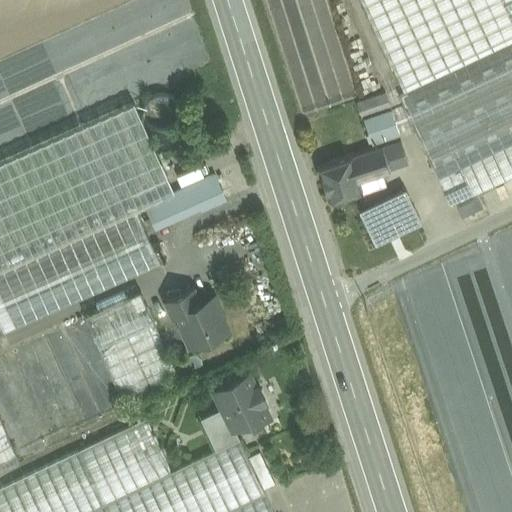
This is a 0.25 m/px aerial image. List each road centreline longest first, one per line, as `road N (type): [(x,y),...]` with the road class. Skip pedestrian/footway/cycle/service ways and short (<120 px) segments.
road 1 (secondary): [(226,0),(391,511)]
road 2 (track): [(511,212),(323,299)]
